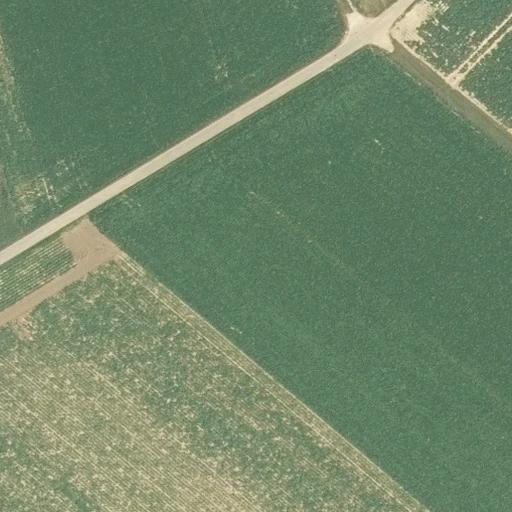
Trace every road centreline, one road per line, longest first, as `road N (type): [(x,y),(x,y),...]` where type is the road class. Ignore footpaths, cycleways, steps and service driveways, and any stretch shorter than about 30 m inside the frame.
road 1 (track): [(0,258),(365,35),(401,0)]
road 2 (track): [(511,154),(365,35),(346,0)]
